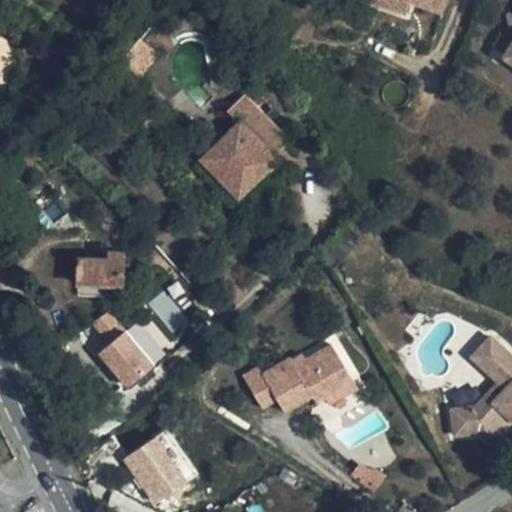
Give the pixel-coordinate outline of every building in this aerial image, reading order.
[(360,0),(360,3),(409,18),(412,7),(442,16),(447,0),(360,0)] [(247,93),(230,106),(242,120),(200,153),(233,196),(276,163),(271,158),(288,145),(247,93)] [(96,259),(112,284),(125,285),(126,252),(111,251),(111,259),(96,259)] [(109,284),(112,284),(96,259),(80,258),(79,293),(108,293),(109,284)] [(165,291),(150,301),(171,332),(187,322),(165,291)] [(111,310),(91,324),(107,347),(98,352),(123,389),(166,359),(140,320),(124,331),(111,310)] [(497,340),(493,337),(487,344),(491,347),(497,340)] [(487,344),(473,358),(507,390),(502,396),(487,395),(477,406),(452,410),(456,437),(481,433),(493,445),(511,425),(511,417),(510,415),(511,412),(511,354),(497,340),(491,347),(487,344)] [(262,369),(246,378),(265,412),(280,404),(286,414),(314,398),(317,404),(326,399),(341,390),(338,385),(350,377),(334,349),(298,370),(293,361),(266,377),(262,369)] [(358,391),(350,377),(338,385),(341,390),(326,399),(330,407),(358,391)] [(123,453),(147,504),(195,482),(172,431),(123,453)]
